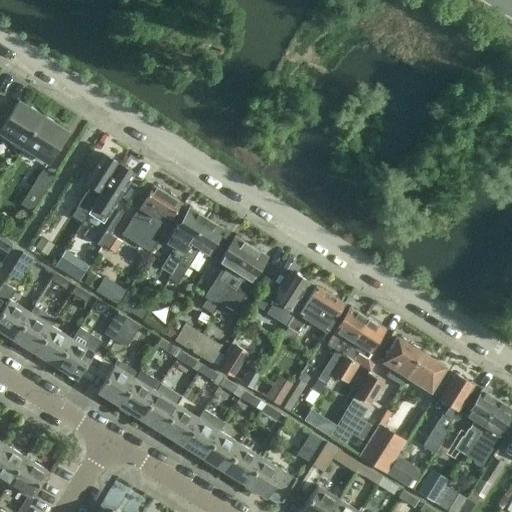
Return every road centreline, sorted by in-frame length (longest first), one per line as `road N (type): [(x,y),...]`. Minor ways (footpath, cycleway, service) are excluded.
road 1 (residential): [(0,37),(511,357)]
road 2 (residential): [(217,511),(107,444)]
road 3 (residential): [(107,444),(0,375)]
